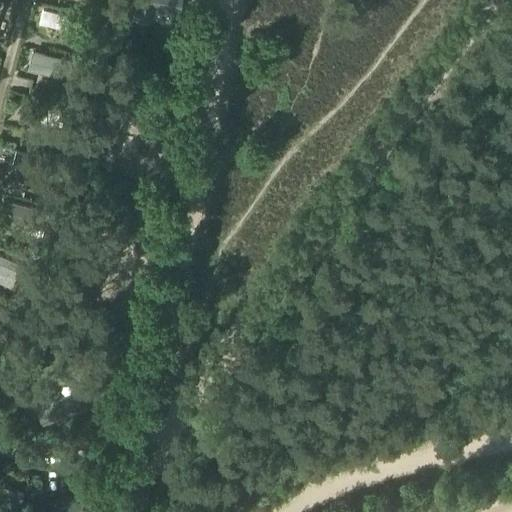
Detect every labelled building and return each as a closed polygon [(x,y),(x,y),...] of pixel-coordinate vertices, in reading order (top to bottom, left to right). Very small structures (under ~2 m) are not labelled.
[(130,0),(130,5),(176,12),(177,0),(130,0)] [(43,8),(39,22),(81,32),(85,19),(43,8)] [(32,51),(28,67),(73,78),(77,62),(32,51)] [(26,102),(22,115),(61,126),(65,112),(26,102)] [(110,113),(107,130),(155,139),(159,121),(110,113)] [(6,202),(1,219),(44,231),(48,214),(6,202)] [(0,254),(0,278),(11,283),(14,276),(21,279),(26,266),(0,254)] [(80,390),(36,406),(42,424),(86,408),(80,390)] [(7,485),(0,500),(0,511),(14,511),(23,492),(7,485)] [(85,492),(45,511),(86,511),(93,508),(85,492)]
